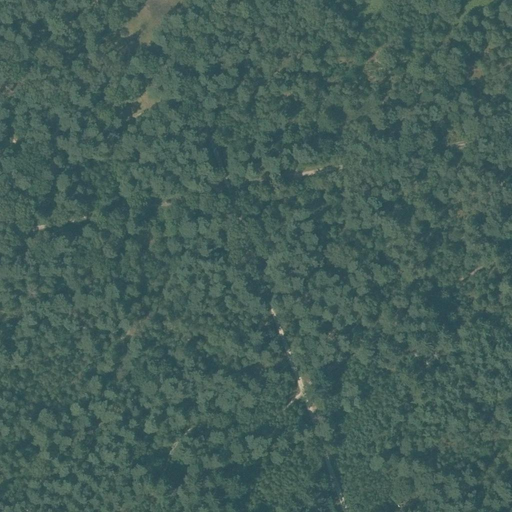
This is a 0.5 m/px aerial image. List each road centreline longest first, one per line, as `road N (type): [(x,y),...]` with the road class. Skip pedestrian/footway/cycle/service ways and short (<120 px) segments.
road 1 (track): [(347,511),(226,183)]
road 2 (track): [(511,129),(226,183)]
road 3 (track): [(226,183),(0,231)]
road 4 (track): [(226,183),(183,68),(228,0)]
